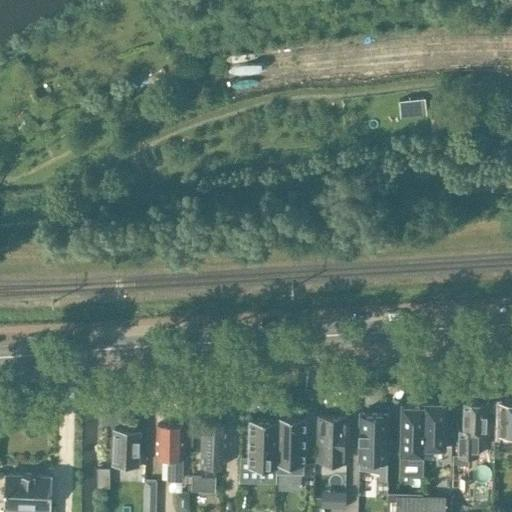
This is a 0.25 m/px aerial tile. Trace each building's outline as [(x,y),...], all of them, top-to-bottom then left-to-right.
[(426,98),(400,101),(401,117),(427,114),(426,98)] [(443,118),(432,118),(432,130),(443,130),(443,118)] [(424,404),(423,446),(424,446),(445,446),(446,401),(437,400),(435,397),(429,397),(427,400),(423,400),(423,404),(424,404)] [(458,437),(457,455),(477,455),(478,438),(478,429),(486,429),(486,417),(487,401),(477,401),(476,398),(469,398),(467,401),(463,401),(463,417),(463,429),(458,429),(458,437)] [(511,399),(505,399),(503,401),(499,401),(499,432),(511,432),(511,400),(511,399)] [(402,403),(401,452),(403,452),(403,460),(419,460),(419,461),(423,461),(424,446),(423,446),(424,404),(423,404),(416,404),(414,401),(407,401),(405,403),(402,403)] [(360,417),(359,456),(359,468),(379,471),(379,477),(387,479),(387,457),(388,417),(388,413),(360,412),(360,417)] [(278,418),(276,466),(277,466),(277,472),(278,472),(300,473),(303,473),(303,463),(304,463),(305,415),(277,414),(277,418),(278,418)] [(347,416),(319,415),(318,459),(346,460),(347,416)] [(225,419),(202,418),(200,474),(214,475),(214,463),(224,463),(225,419)] [(240,454),(239,480),(277,481),(277,472),(277,466),(276,466),(278,418),(277,418),(250,418),(249,455),(240,454)] [(158,422),(157,455),(170,455),(169,478),(181,478),(182,443),(193,444),(193,427),(183,426),(183,423),(158,422)] [(139,429),(114,427),(112,461),(133,462),(133,466),(137,466),(137,462),(138,462),(139,429)] [(52,474),(5,472),(3,504),(51,506),(52,474)] [(144,479),(143,511),(156,511),(157,480),(144,479)] [(178,490),(177,506),(180,508),(188,508),(188,490),(178,490)] [(346,490),(335,490),(335,506),(345,507),(346,490)] [(388,494),(387,511),(443,511),(444,496),(397,494),(388,494)]
